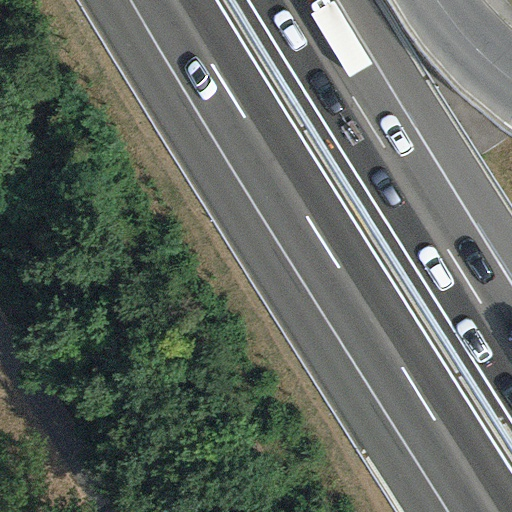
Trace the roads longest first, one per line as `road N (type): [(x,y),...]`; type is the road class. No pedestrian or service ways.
road 1 (motorway): [(160,0),(480,511)]
road 2 (motorway): [(511,343),(295,0)]
